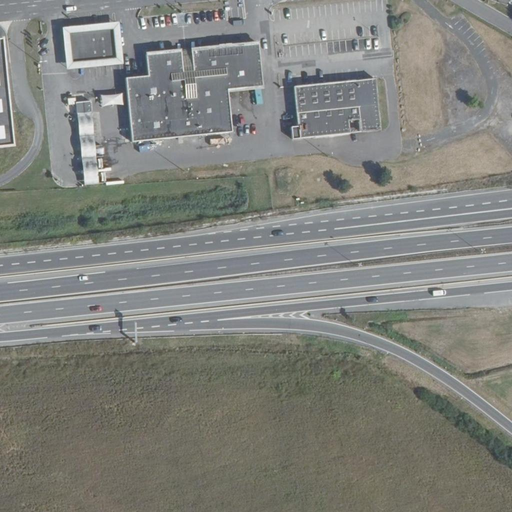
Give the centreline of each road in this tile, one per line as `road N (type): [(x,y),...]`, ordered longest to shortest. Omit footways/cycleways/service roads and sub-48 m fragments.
road 1 (trunk): [(511,235),(0,294)]
road 2 (trunk): [(0,316),(511,262)]
road 3 (unknown): [(62,3),(65,129),(78,150),(159,158),(269,144),(276,132),(271,67)]
road 4 (trunk): [(332,229),(0,265)]
road 5 (trunk): [(214,316),(328,328),(381,343),(511,429)]
road 6 (trunk): [(214,316),(511,285)]
road 7 (unknown): [(266,19),(363,7),(374,11),(378,30),(358,53),(271,67)]
road 8 (trunk): [(0,337),(214,316)]
road 9 (trunk): [(511,198),(342,219),(332,229)]
road 10 (trunk): [(511,214),(332,229)]
road 11 (unknown): [(266,19),(192,36),(157,35),(135,0)]
